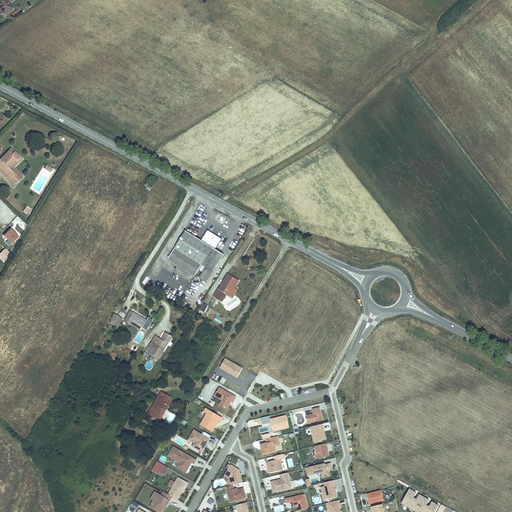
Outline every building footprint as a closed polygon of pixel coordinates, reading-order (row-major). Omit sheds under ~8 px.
[(0,0),(0,11),(4,17),(14,9),(7,0),(0,0)] [(0,156),(0,168),(10,178),(7,180),(13,185),(18,180),(14,175),(15,174),(8,167),(19,157),(14,152),(11,154),(7,150),(0,156)] [(22,176),(12,167),(20,159),(19,157),(8,167),(15,174),(14,175),(18,180),(22,176)] [(10,178),(0,168),(0,172),(7,180),(10,178)] [(147,182),(153,185),(158,176),(153,173),(147,182)] [(12,245),(19,236),(9,229),(2,238),(12,245)] [(201,240),(184,230),(174,247),(202,263),(207,266),(200,278),(207,282),(224,253),(215,248),(221,237),(208,229),(201,240)] [(167,260),(194,276),(202,263),(174,247),(167,260)] [(221,301),(224,295),(226,291),(228,292),(230,288),(232,289),(238,280),(228,274),(214,296),(221,301)] [(226,291),(224,295),(228,297),(232,289),(230,288),(228,292),(226,291)] [(145,319),(132,311),(127,319),(140,327),(145,319)] [(116,312),(109,323),(115,327),(116,323),(118,324),(122,316),(116,312)] [(154,357),(169,335),(162,331),(158,338),(157,337),(152,334),(147,342),(151,345),(146,352),(154,357)] [(146,352),(151,345),(147,342),(142,349),(146,352)] [(235,377),(241,367),(224,358),(218,367),(235,377)] [(231,402),(234,396),(217,387),(213,395),(220,399),(217,404),(225,408),(229,401),(231,402)] [(157,405),(154,403),(148,413),(157,418),(162,408),(166,410),(170,404),(166,401),(168,398),(160,393),(158,397),(160,398),(157,405)] [(321,419),(318,406),(311,408),(312,413),(305,415),(306,422),(321,419)] [(219,421),(221,417),(204,408),(202,412),(205,413),(206,414),(203,420),(202,419),(199,424),(211,431),(213,427),(212,427),(216,420),(217,420),(219,421)] [(169,412),(165,419),(172,423),(176,415),(169,412)] [(325,439),(321,423),(309,426),(313,442),(325,439)] [(200,451),(210,435),(202,431),(200,434),(192,430),(187,439),(193,442),(196,444),(194,448),(200,451)] [(278,436),(265,438),(266,444),(260,444),(261,455),(275,453),(274,446),(279,446),(278,436)] [(327,456),(324,443),(313,445),(316,458),(327,456)] [(195,459),(172,446),(166,455),(178,462),(175,467),(183,471),(189,461),(190,462),(192,463),(195,459)] [(265,463),(269,475),(283,471),(280,459),(265,463)] [(162,463),(156,460),(152,467),(158,470),(162,463)] [(327,470),(330,469),(329,463),(323,464),(323,463),(305,467),(307,475),(320,471),(321,477),(329,475),(327,470)] [(241,482),(238,469),(229,464),(223,475),(227,477),(229,485),(231,484),(241,482)] [(290,487),(286,472),(279,474),(280,479),(280,480),(277,481),(277,479),(270,481),(272,492),(290,487)] [(181,492),(184,486),(185,487),(187,483),(177,477),(167,494),(171,496),(176,499),(181,492)] [(335,496),(332,479),(323,482),(323,485),(320,486),(323,499),(335,496)] [(244,497),(242,488),(236,489),(236,487),(232,488),(231,484),(229,485),(225,486),(228,501),(244,497)] [(382,499),(379,489),(365,493),(367,503),(382,499)] [(442,511),(445,507),(441,504),(440,505),(408,490),(400,506),(413,511),(442,511)] [(160,511),(163,507),(167,499),(169,500),(171,496),(167,494),(162,491),(160,495),(157,493),(152,500),(149,507),(158,511),(160,511)] [(307,508),(303,493),(283,498),(284,502),(291,500),(293,506),(296,505),(297,510),(307,508)] [(339,511),(337,504),(339,503),(338,499),(325,502),(327,511),(340,511),(340,510),(339,511)] [(248,511),(245,502),(235,505),(236,511),(248,511)] [(382,511),(381,503),(370,506),(371,510),(372,510),(372,511),(382,511)]
